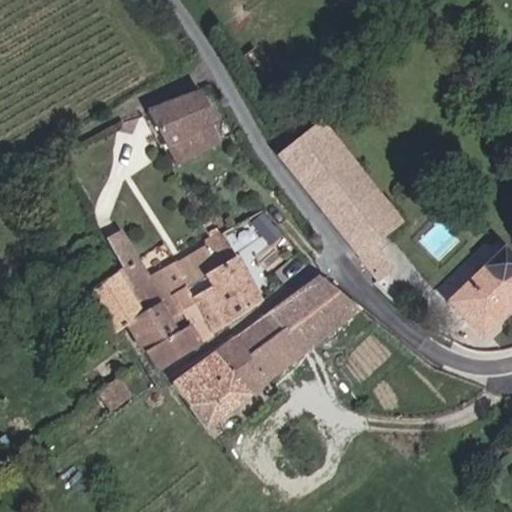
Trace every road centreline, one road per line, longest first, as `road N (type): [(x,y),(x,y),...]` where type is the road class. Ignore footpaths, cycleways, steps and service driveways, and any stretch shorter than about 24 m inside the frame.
road 1 (residential): [(166,0),(247,129),(375,302),(459,359),(511,362)]
road 2 (unknown): [(375,302),(247,438)]
